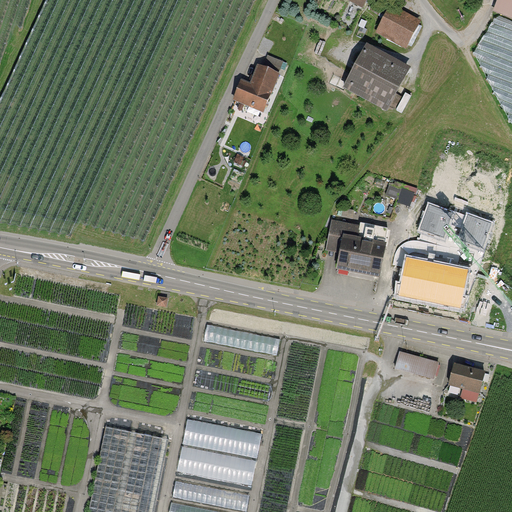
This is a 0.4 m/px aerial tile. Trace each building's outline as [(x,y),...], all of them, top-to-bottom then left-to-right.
[(511,0),(499,0),(495,12),(511,18),(511,0)] [(406,52),(422,22),(391,6),(375,35),(406,52)] [(511,31),(504,29),(503,27),(488,22),(479,53),(511,121),(511,31)] [(384,116),(411,70),(368,45),(341,91),(384,116)] [(251,87),(241,83),(233,102),(264,114),(279,76),(259,68),(251,87)] [(390,186),(387,198),(414,205),(419,188),(405,184),(404,189),(390,186)] [(460,283),(474,287),(490,236),(419,214),(403,265),(415,269),(412,278),(457,292),(460,283)] [(327,248),(342,251),(339,274),(380,281),(386,244),(362,240),(365,224),(334,217),(327,248)] [(158,307),(166,309),(168,300),(159,299),(158,307)] [(208,324),(206,340),(237,345),(240,329),(208,324)] [(440,365),(402,353),(397,371),(415,376),(405,407),(426,413),(440,365)] [(487,375),(456,365),(449,386),(465,391),(462,399),(478,404),(487,375)] [(456,441),(461,423),(384,401),(375,433),(368,431),(346,507),(361,511),(392,511),(395,502),(429,511),(447,511),(468,444),(456,441)] [(184,460),(182,471),(251,483),(259,434),(191,422),(187,448),(203,451),(201,463),(184,460)] [(155,511),(168,445),(104,433),(87,511),(155,511)] [(178,488),(172,511),(247,511),(250,502),(178,488)]
